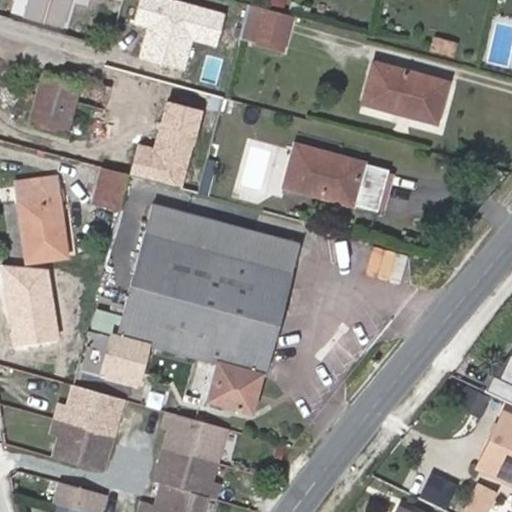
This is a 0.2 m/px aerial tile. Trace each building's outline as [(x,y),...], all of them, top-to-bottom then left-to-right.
[(28,0),(24,18),(62,29),(69,0),(28,0)] [(267,8),(250,3),(244,26),(261,31),(257,47),(285,54),(296,15),(267,8)] [(235,29),(240,9),(219,4),(214,24),(235,29)] [(433,36),(430,51),(454,57),(457,42),(433,36)] [(435,122),(445,82),(372,63),(362,103),(435,122)] [(106,110),(113,87),(80,78),(79,83),(43,73),(29,123),(64,133),(74,100),(106,110)] [(377,211),(388,171),(294,146),(283,186),(377,211)] [(91,203),(115,210),(125,176),(100,169),(91,203)] [(65,256),(54,177),(16,183),(28,262),(65,256)] [(115,335),(93,329),(80,371),(132,386),(139,359),(147,362),(152,343),(218,361),(207,401),(253,413),(299,247),(151,206),(115,335)] [(511,404),(511,345),(501,402),(511,404)] [(60,383),(72,386),(78,363),(65,360),(60,383)] [(127,401),(77,388),(70,410),(78,412),(74,427),(70,442),(62,440),(58,459),(107,473),(127,401)] [(63,408),(59,423),(74,427),(78,412),(70,410),(63,408)] [(164,428),(181,434),(186,416),(168,412),(164,428)] [(511,481),(511,415),(503,412),(478,466),(511,481)] [(202,480),(209,482),(225,427),(186,416),(181,434),(174,433),(159,484),(168,487),(162,507),(146,503),(143,511),(201,511),(206,496),(198,494),(202,480)] [(70,442),(74,427),(59,423),(56,438),(62,440),(70,442)] [(202,480),(198,494),(206,496),(209,482),(202,480)] [(477,481),(462,511),(488,511),(498,491),(477,481)] [(61,511),(65,511),(108,511),(111,502),(67,490),(61,511)]
